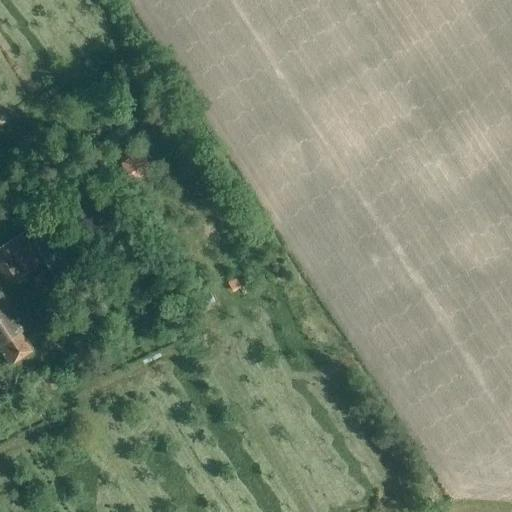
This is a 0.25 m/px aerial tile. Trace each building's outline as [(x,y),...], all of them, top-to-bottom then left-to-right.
[(119,167),(132,187),(152,174),(139,154),(119,167)] [(12,205),(21,203),(18,185),(8,187),(12,205)] [(152,211),(134,224),(146,240),(164,227),(152,211)] [(2,232),(12,250),(48,230),(38,212),(2,232)] [(0,260),(0,274),(7,286),(69,246),(56,225),(0,260)] [(0,351),(9,365),(31,351),(19,333),(22,330),(0,297),(0,351)]
